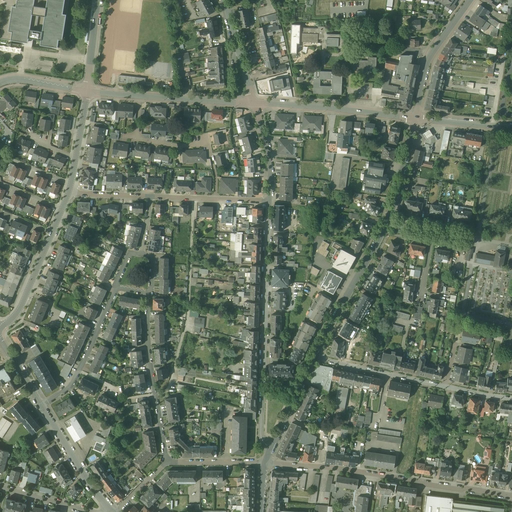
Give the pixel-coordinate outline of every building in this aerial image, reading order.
[(4,0),(6,2),(8,2),(7,4),(7,5),(6,5),(5,6),(0,39),(7,40),(22,42),(28,43),(29,38),(30,38),(33,39),(41,40),(40,45),(58,48),(59,40),(63,40),(68,0),(4,0)] [(208,0),(201,0),(200,1),(196,3),(196,4),(197,3),(199,6),(198,7),(200,11),(198,12),(198,13),(199,12),(201,17),(206,14),(207,15),(209,14),(209,15),(215,12),(212,6),(213,5),(212,3),(210,3),(208,0)] [(448,0),(445,6),(450,9),(456,0),(448,0)] [(487,10),(480,5),(474,13),(482,18),(485,20),(486,21),(489,16),(487,15),(485,13),(487,10)] [(247,10),(238,11),(241,28),(250,27),(247,10)] [(482,18),(474,13),(469,21),(484,31),(485,30),(490,24),(486,21),(483,25),(483,24),(485,20),(482,18)] [(276,14),(258,18),(260,24),(268,22),(278,19),(276,14)] [(499,23),(490,16),(489,16),(486,21),(490,24),(496,28),(498,29),(499,23)] [(216,19),(207,21),(208,23),(207,23),(208,28),(209,28),(218,26),(216,19)] [(420,20),(410,21),(410,30),(421,30),(420,20)] [(471,29),(462,23),(459,27),(454,34),(464,41),(466,37),(471,29)] [(275,24),(272,25),(273,27),(269,28),(270,31),(266,32),(266,33),(272,32),(279,30),(278,25),(276,26),(275,24)] [(218,26),(209,28),(209,30),(210,34),(211,38),(220,36),(218,26)] [(318,28),(300,28),(300,42),(318,43),(318,39),(327,40),(327,34),(327,32),(327,27),(318,26),(318,28)] [(266,33),(260,35),(261,42),(268,40),(268,39),(271,38),(271,36),(270,34),(267,35),(266,33)] [(339,34),(327,34),(327,40),(327,46),(343,47),(344,35),(340,35),(340,34),(339,34)] [(467,48),(456,46),(457,43),(453,41),(451,39),(445,48),(459,50),(466,51),(467,51),(467,48)] [(268,40),(261,42),(263,48),(270,47),(268,40)] [(0,44),(0,50),(20,54),(21,48),(0,44)] [(222,46),(212,48),(213,51),(211,51),(211,56),(214,56),(223,55),(222,46)] [(270,47),(263,48),(265,55),(271,53),(271,52),(274,51),(273,47),(270,48),(270,47)] [(459,50),(445,48),(441,54),(448,57),(450,54),(453,54),(458,54),(459,50)] [(279,52),(272,54),(271,53),(265,55),(266,61),(273,59),(273,58),(279,56),(280,56),(279,55),(279,52)] [(448,57),(441,54),(438,58),(444,62),(445,61),(446,62),(449,57),(448,57)] [(419,65),(412,64),(411,64),(411,63),(412,56),(413,55),(401,55),(399,63),(397,71),(395,79),(398,79),(398,80),(404,81),(406,81),(405,85),(414,87),(414,88),(416,78),(417,74),(419,65)] [(368,61),(353,60),(352,70),(368,71),(368,67),(376,68),(377,58),(368,57),(368,61)] [(444,62),(438,58),(434,65),(441,67),(442,68),(444,62)] [(266,61),(265,61),(266,68),(268,68),(275,66),(274,59),(273,59),(266,61)] [(399,63),(386,60),(385,70),(391,71),(391,69),(397,71),(399,63)] [(275,66),(268,68),(269,75),(276,73),(287,70),(290,69),(289,63),(285,63),(285,65),(278,67),(277,65),(275,66)] [(441,67),(434,65),(433,71),(443,74),(445,69),(442,68),(441,67)] [(398,87),(388,85),(391,71),(385,70),(382,89),(382,90),(397,93),(397,90),(398,90),(398,87)] [(331,72),(314,71),(313,94),(331,95),(331,93),(333,93),(333,95),(342,95),(342,73),(334,72),(334,73),(331,73),(331,72)] [(443,74),(433,71),(431,77),(442,79),(443,74)] [(145,78),(119,75),(118,82),(141,85),(144,85),(145,82),(145,78)] [(442,79),(431,77),(429,89),(438,90),(439,90),(440,90),(442,79)] [(284,78),(269,81),(271,92),(281,90),(281,91),(291,89),(289,78),(285,79),(284,78)] [(371,99),(372,82),(355,82),(355,86),(351,86),(351,93),(354,93),(354,98),(371,99)] [(414,87),(405,85),(405,86),(404,91),(398,90),(397,90),(397,93),(398,94),(412,96),(414,88),(414,87)] [(438,90),(429,89),(427,97),(437,98),(439,90),(438,90)] [(382,90),(381,95),(398,98),(398,94),(397,93),(382,90)] [(37,93),(26,91),(25,101),(35,102),(36,102),(36,99),(37,93)] [(54,96),(43,94),(41,103),(52,105),(53,100),(54,96)] [(412,96),(398,94),(398,98),(401,99),(403,98),(402,102),(411,103),(412,96)] [(7,95),(1,100),(0,101),(0,109),(1,109),(2,110),(7,105),(6,105),(7,104),(12,109),(13,107),(14,108),(15,107),(14,106),(16,105),(7,95)] [(74,99),(63,97),(62,107),(72,108),(74,99)] [(437,98),(427,97),(424,109),(436,111),(437,105),(438,99),(437,98)] [(159,106),(150,106),(149,117),(158,118),(159,106)] [(168,107),(159,106),(158,118),(167,119),(168,107)] [(195,121),(195,109),(190,109),(190,111),(190,118),(186,117),(186,120),(195,121)] [(222,111),(212,110),(212,111),(212,113),(212,118),(216,118),(217,120),(222,120),(222,111)] [(33,114),(23,113),(21,125),(31,127),(33,114)] [(285,115),(276,114),(275,117),(276,117),(276,119),(275,119),(275,127),(279,127),(279,128),(284,129),(285,115)] [(293,115),(285,115),(284,129),(288,129),(288,128),(294,128),(294,120),(293,120),(293,118),(293,115)] [(248,116),(238,119),(240,126),(250,123),(248,116)] [(312,117),(304,116),(303,124),(303,128),(307,128),(307,130),(312,130),(312,117)] [(321,117),(312,117),(312,130),(316,130),(316,129),(320,129),(321,125),(321,117)] [(48,120),(41,119),(40,130),(49,131),(51,121),(51,120),(48,120)] [(71,120),(61,119),(60,129),(59,129),(64,130),(69,130),(71,120)] [(351,122),(341,121),(340,134),(349,135),(350,135),(351,122)] [(250,123),(240,126),(242,132),(246,131),(252,129),(250,123)] [(375,124),(366,123),(365,131),(374,132),(375,124)] [(401,129),(390,126),(389,134),(391,135),(399,136),(401,129)] [(95,127),(93,127),(92,133),(104,135),(105,129),(104,129),(95,127)] [(433,135),(429,130),(423,134),(427,139),(433,135)] [(450,131),(444,130),(440,154),(445,156),(448,142),(450,131)] [(466,135),(453,132),(451,142),(464,144),(466,135)] [(104,135),(92,133),(91,140),(93,140),(101,142),(102,142),(104,135)] [(218,134),(214,135),(216,145),(224,143),(222,133),(218,134)] [(474,134),(466,133),(466,135),(464,144),(464,145),(472,146),(474,134)] [(349,135),(340,134),(338,134),(338,142),(337,147),(347,148),(349,135)] [(482,136),(474,134),(472,146),(480,148),(482,136)] [(66,136),(60,135),(59,135),(58,145),(66,147),(68,136),(66,136)] [(247,137),(242,139),(244,145),(255,142),(254,140),(255,140),(254,135),(247,137)] [(399,136),(391,135),(389,142),(397,144),(399,136)] [(434,135),(425,141),(424,146),(422,146),(421,151),(424,152),(429,153),(431,153),(433,143),(438,140),(434,135)] [(31,142),(19,137),(15,147),(26,152),(27,152),(29,147),(31,142)] [(336,144),(330,144),(330,145),(327,145),(325,153),(337,154),(337,151),(347,151),(347,150),(347,148),(337,147),(338,142),(336,141),(336,144)] [(255,142),(244,145),(246,152),(251,151),(257,149),(256,144),(255,142)] [(464,144),(451,142),(450,148),(463,151),(464,145),(464,144)] [(119,144),(114,143),(112,155),(119,156),(121,145),(119,144)] [(124,145),(121,145),(119,156),(126,157),(128,145),(124,145)] [(143,146),(136,145),(135,151),(135,155),(142,156),(143,146)] [(150,147),(143,146),(142,156),(148,157),(149,153),(150,147)] [(91,147),(89,147),(88,155),(100,157),(101,149),(100,149),(91,147)] [(396,149),(384,147),(381,158),(393,160),(396,149)] [(40,150),(36,148),(35,150),(33,156),(32,158),(32,159),(32,160),(36,161),(37,161),(37,160),(38,160),(43,149),(40,148),(40,150)] [(163,149),(156,148),(155,154),(154,158),(161,159),(163,149)] [(45,151),(43,149),(38,160),(44,163),(45,163),(47,157),(49,154),(45,152),(45,151)] [(170,150),(163,149),(161,159),(168,160),(169,156),(170,150)] [(191,152),(189,152),(189,151),(183,151),(183,160),(183,161),(189,160),(189,163),(195,162),(194,150),(191,151),(191,152)] [(203,150),(199,150),(199,151),(196,151),(196,150),(194,150),(195,162),(200,162),(200,160),(206,159),(206,152),(203,152),(203,150)] [(421,151),(415,150),(414,157),(423,159),(423,156),(428,157),(429,153),(424,152),(421,151)] [(220,155),(216,156),(218,166),(227,164),(226,159),(225,158),(224,154),(220,155)] [(66,159),(56,155),(53,160),(52,164),(62,168),(66,159)] [(100,157),(88,155),(87,161),(90,162),(99,163),(100,157)] [(339,171),(346,173),(349,158),(342,157),(339,171)] [(423,159),(414,157),(412,164),(421,166),(422,161),(423,159)] [(251,159),(247,159),(248,166),(260,165),(260,163),(259,160),(259,158),(251,159)] [(384,164),(369,162),(370,162),(369,162),(369,161),(369,162),(368,172),(365,171),(364,171),(365,171),(363,181),(366,181),(364,191),(364,192),(365,192),(365,191),(379,194),(380,194),(379,194),(381,184),(385,185),(385,184),(387,175),(387,174),(387,175),(383,174),(384,164),(385,164),(384,164)] [(287,163),(285,163),(285,164),(281,163),(281,167),(282,167),(281,176),(293,176),(293,163),(287,163)] [(260,165),(248,166),(249,173),(253,172),(261,172),(260,170),(260,166),(260,165)] [(14,166),(12,172),(10,175),(17,178),(21,168),(14,166)] [(27,171),(21,168),(17,178),(23,181),(27,171)] [(95,171),(85,170),(85,173),(84,173),(85,173),(84,176),(94,178),(95,171)] [(42,177),(35,175),(33,180),(31,184),(38,187),(42,177)] [(115,175),(107,175),(107,187),(115,187),(115,175)] [(94,178),(84,176),(84,177),(84,179),(83,179),(83,180),(83,183),(89,184),(93,185),(94,178)] [(281,176),(280,183),(280,186),(280,193),(292,193),(292,189),(291,189),(291,180),(292,180),(293,176),(281,176)] [(48,180),(42,177),(38,187),(44,189),(44,190),(46,186),(48,180)] [(197,184),(197,191),(210,192),(211,179),(202,178),(202,185),(197,184)] [(235,179),(221,179),(221,186),(220,192),(221,193),(227,193),(235,193),(235,179)] [(61,185),(54,182),(52,188),(50,192),(50,193),(51,193),(50,196),(54,197),(56,194),(57,195),(58,192),(59,191),(60,190),(59,189),(61,185)] [(11,200),(10,203),(16,206),(20,196),(14,194),(11,200)] [(26,199),(20,196),(16,206),(22,209),(26,199)] [(415,202),(407,200),(406,201),(405,202),(405,203),(405,204),(406,204),(407,205),(407,209),(414,210),(415,202)] [(90,202),(78,202),(77,211),(89,211),(90,211),(90,207),(90,202)] [(422,203),(415,202),(414,210),(421,212),(422,203)] [(143,203),(132,203),(132,205),(132,211),(132,212),(135,212),(135,213),(138,213),(138,212),(142,212),(143,203)] [(44,206),(38,204),(34,213),(40,216),(44,206)] [(118,206),(110,204),(110,205),(109,211),(108,212),(116,214),(118,206)] [(164,204),(159,204),(157,204),(156,204),(156,213),(164,213),(164,204)] [(368,208),(366,213),(376,217),(377,214),(378,214),(379,214),(380,213),(380,212),(380,211),(379,211),(380,208),(370,204),(368,208)] [(110,205),(99,207),(100,210),(100,213),(100,216),(105,218),(105,216),(105,214),(105,212),(107,212),(109,211),(110,205)] [(188,205),(180,205),(180,207),(180,213),(180,214),(188,214),(188,205)] [(284,206),(275,205),(274,229),(283,230),(284,206)] [(438,206),(431,205),(429,213),(436,215),(438,206)] [(51,209),(44,206),(40,216),(47,219),(51,209)] [(441,206),(438,206),(436,215),(443,216),(445,207),(441,206)] [(212,207),(201,207),(200,212),(200,215),(201,215),(206,216),(212,216),(212,207)] [(233,207),(228,207),(228,208),(224,208),(224,211),(222,211),(221,223),(226,223),(226,221),(232,221),(233,217),(232,217),(233,207)] [(463,207),(463,210),(461,210),(459,219),(469,221),(472,209),(463,207)] [(458,209),(453,209),(452,217),(459,219),(461,210),(458,209)] [(72,219),(71,219),(70,222),(70,221),(69,225),(66,233),(66,232),(63,238),(74,242),(79,229),(77,228),(78,225),(80,226),(82,222),(80,221),(79,222),(74,220),(72,219)] [(20,224),(14,221),(11,227),(9,231),(10,232),(16,234),(20,224)] [(365,223),(361,221),(357,229),(367,235),(371,226),(369,225),(370,224),(366,222),(365,223)] [(27,227),(20,224),(16,234),(23,237),(25,233),(27,227)] [(41,233),(34,230),(30,240),(37,242),(38,239),(39,239),(40,238),(39,236),(41,233)] [(364,243),(359,240),(359,241),(355,240),(350,247),(359,252),(364,243)] [(329,244),(323,241),(317,252),(326,257),(329,251),(326,250),(329,244)] [(342,246),(335,242),(332,247),(336,250),(336,249),(340,251),(340,249),(341,250),(342,246)] [(399,246),(391,242),(387,251),(398,257),(401,252),(397,250),(399,246)] [(282,244),(273,243),(273,251),(281,252),(282,244)] [(32,251),(16,244),(13,252),(17,254),(28,259),(29,259),(32,251)] [(69,249),(60,245),(58,251),(60,251),(67,254),(69,249)] [(415,245),(411,245),(410,254),(417,255),(418,245),(416,245),(415,245)] [(421,246),(418,245),(417,255),(424,256),(425,247),(422,247),(421,246)] [(122,251),(115,247),(112,253),(119,257),(122,251)] [(341,250),(340,249),(340,251),(336,249),(336,250),(333,256),(334,256),(332,259),(336,261),(335,262),(336,262),(334,265),(334,266),(346,273),(349,266),(350,267),(351,264),(351,263),(354,257),(341,250)] [(436,249),(435,258),(436,258),(435,261),(441,262),(442,259),(443,251),(436,249)] [(67,254),(60,251),(57,256),(66,260),(68,255),(67,254)] [(450,252),(443,251),(442,259),(449,260),(450,252)] [(495,257),(476,253),(475,262),(494,265),(494,266),(502,268),(505,252),(504,252),(504,253),(497,251),(496,251),(495,257)] [(261,252),(252,252),(252,253),(248,253),(247,253),(247,254),(248,254),(248,258),(248,259),(251,259),(252,259),(252,261),(261,261),(261,252)] [(119,257),(112,253),(111,254),(109,259),(109,260),(116,263),(119,257)] [(28,259),(17,254),(14,262),(25,266),(28,259)] [(66,260),(57,256),(55,261),(64,265),(66,260)] [(393,262),(384,256),(380,263),(389,268),(390,265),(391,266),(393,262)] [(116,263),(109,260),(106,266),(113,269),(114,270),(116,263)] [(64,265),(55,261),(53,266),(62,270),(64,265)] [(25,266),(14,262),(10,271),(21,276),(25,266)] [(389,268),(380,263),(376,270),(382,273),(386,276),(388,272),(387,271),(389,268)] [(106,266),(105,266),(102,272),(110,276),(113,269),(106,266)] [(320,270),(312,266),(312,269),(310,273),(316,276),(320,270)] [(286,270),(273,269),(272,278),(288,279),(289,271),(289,270),(286,270)] [(21,276),(10,271),(7,280),(18,285),(21,276)] [(59,275),(49,271),(47,276),(49,277),(57,280),(59,275)] [(341,278),(328,271),(329,272),(327,276),(326,275),(322,281),(323,282),(321,286),(320,285),(320,286),(325,288),(333,293),(336,287),(338,288),(339,285),(338,284),(341,278)] [(110,276),(102,272),(100,277),(99,278),(107,282),(110,276)] [(260,280),(251,279),(252,273),(250,272),(250,277),(250,281),(260,282),(260,280)] [(382,280),(373,275),(369,282),(380,287),(380,286),(379,285),(382,280)] [(57,280),(49,277),(47,282),(56,285),(58,280),(57,280)] [(288,279),(272,278),(272,286),(288,287),(288,279)] [(444,280),(434,278),(433,285),(443,286),(444,280)] [(18,285),(7,280),(4,286),(1,294),(12,299),(18,285)] [(56,285),(47,282),(45,287),(54,290),(56,285)] [(369,282),(366,288),(375,293),(378,288),(379,288),(380,287),(369,282)] [(415,285),(404,283),(403,289),(405,290),(413,291),(415,285)] [(433,285),(430,284),(429,287),(432,287),(432,291),(440,293),(440,292),(443,293),(445,287),(433,285)] [(106,290),(97,286),(97,287),(95,290),(96,291),(95,293),(104,298),(106,294),(105,294),(106,290)] [(54,290),(45,287),(42,292),(51,296),(54,290)] [(413,291),(405,290),(403,301),(408,302),(412,303),(412,299),(413,291)] [(104,298),(95,293),(91,291),(89,295),(93,296),(91,300),(100,304),(101,301),(102,301),(104,298)] [(284,293),(275,292),(275,295),(274,295),(274,298),(274,303),(274,306),(274,309),(283,309),(283,307),(285,307),(285,305),(286,305),(286,297),(286,295),(284,295),(284,293)] [(319,293),(315,300),(310,308),(311,308),(307,315),(319,322),(323,314),(326,307),(327,308),(332,300),(319,293)] [(363,293),(349,318),(358,323),(362,316),(363,317),(365,315),(364,314),(368,307),(369,307),(370,306),(368,305),(372,299),(363,293)] [(12,299),(1,294),(0,296),(0,302),(9,306),(12,299)] [(128,297),(120,296),(119,304),(123,305),(122,308),(126,308),(126,305),(128,297)] [(134,299),(128,297),(126,305),(133,307),(134,299)] [(444,301),(430,298),(430,302),(426,301),(426,304),(441,307),(443,308),(444,301)] [(37,299),(29,319),(40,323),(48,304),(37,299)] [(141,300),(134,299),(133,307),(140,308),(141,300)] [(163,299),(154,299),(153,309),(162,310),(163,299)] [(441,307),(426,304),(425,308),(428,309),(428,312),(430,312),(429,316),(435,318),(437,310),(440,310),(441,307)] [(98,311),(89,306),(84,316),(94,320),(98,311)] [(122,316),(115,312),(112,319),(119,322),(122,316)] [(281,315),(271,315),(271,333),(280,333),(281,315)] [(139,318),(135,318),(133,319),(132,319),(132,331),(142,331),(142,328),(141,328),(141,318),(139,318)] [(119,322),(112,319),(109,325),(116,329),(119,322)] [(304,322),(300,330),(299,329),(296,337),(293,345),(296,347),(305,351),(309,343),(308,343),(312,335),(313,336),(316,328),(304,322)] [(91,328),(80,323),(77,329),(88,334),(91,328)] [(116,329),(109,325),(106,331),(113,335),(116,329)] [(361,329),(356,326),(353,332),(355,334),(358,335),(361,329)] [(88,334),(77,329),(74,335),(85,340),(88,334)] [(473,332),(464,330),(464,331),(463,331),(461,341),(475,344),(476,340),(478,341),(479,337),(477,336),(477,333),(473,332)] [(20,331),(16,333),(16,332),(14,333),(14,334),(12,336),(17,344),(27,338),(25,336),(24,336),(20,331)] [(113,335),(106,331),(103,338),(108,340),(110,341),(113,335)] [(258,331),(248,331),(248,336),(246,336),(246,341),(249,341),(249,343),(258,343),(258,331)] [(85,340),(74,335),(69,347),(79,352),(85,340)] [(27,338),(17,344),(22,352),(30,347),(31,347),(30,347),(27,342),(29,341),(27,338)] [(344,341),(334,339),(330,356),(340,358),(341,355),(344,341)] [(109,348),(101,344),(98,351),(106,354),(106,353),(109,348)] [(36,345),(31,348),(34,354),(39,351),(36,345)] [(79,352),(69,347),(63,359),(74,364),(79,352)] [(305,351),(296,347),(290,359),(300,364),(302,359),(303,356),(305,351)] [(462,348),(460,347),(458,354),(470,356),(472,350),(462,348)] [(163,348),(154,349),(154,350),(154,351),(154,352),(154,353),(155,353),(155,356),(166,355),(165,352),(164,353),(164,351),(163,348)] [(258,350),(249,350),(248,350),(246,350),(246,364),(249,365),(257,367),(258,350)] [(106,354),(98,351),(95,357),(103,360),(105,355),(106,354)] [(135,351),(131,352),(132,360),(133,359),(142,358),(141,351),(135,351)] [(388,353),(384,352),(382,357),(380,366),(379,367),(383,367),(385,367),(385,368),(393,370),(394,369),(395,369),(396,369),(396,368),(397,368),(399,369),(401,362),(402,357),(400,356),(395,355),(396,352),(392,351),(391,354),(387,353),(388,353)] [(378,354),(371,352),(369,363),(380,366),(382,357),(378,356),(378,354)] [(470,356),(458,354),(457,361),(459,361),(468,363),(469,363),(470,356)] [(166,355),(155,356),(156,364),(167,363),(166,359),(166,355)] [(50,373),(40,356),(30,362),(40,379),(49,373),(50,373)] [(103,360),(95,357),(93,363),(100,367),(102,362),(103,360)] [(142,358),(133,359),(134,366),(133,366),(133,367),(143,366),(142,358)] [(410,364),(401,362),(399,369),(399,370),(413,374),(415,365),(410,364)] [(100,367),(93,363),(90,369),(91,370),(97,373),(97,372),(100,367)] [(73,367),(66,364),(61,375),(60,375),(65,377),(67,375),(69,372),(69,373),(70,370),(71,370),(73,367)] [(257,367),(249,365),(246,364),(245,364),(245,376),(248,377),(257,379),(257,367)] [(424,366),(418,364),(416,375),(424,376),(425,376),(427,367),(427,366),(424,366)] [(318,366),(315,372),(315,373),(312,379),(313,379),(315,382),(314,385),(323,389),(329,378),(321,374),(324,367),(318,366)] [(438,370),(435,369),(433,377),(441,379),(444,367),(439,366),(438,370)] [(0,370),(0,395),(6,392),(8,396),(16,391),(10,380),(12,379),(5,367),(0,370)] [(329,378),(323,389),(329,391),(329,392),(332,380),(331,379),(333,369),(324,367),(321,374),(329,378)] [(435,369),(427,367),(425,376),(433,377),(435,369)] [(458,367),(455,367),(454,373),(466,376),(467,369),(458,367)] [(160,370),(157,370),(157,371),(156,371),(157,375),(158,374),(159,379),(168,377),(167,369),(166,369),(160,370)] [(341,371),(333,369),(331,379),(332,380),(339,381),(341,371)] [(101,374),(97,372),(97,373),(91,370),(89,374),(99,378),(101,374)] [(355,374),(341,371),(339,381),(339,383),(350,385),(350,382),(353,383),(355,374)] [(40,379),(39,379),(47,392),(57,386),(49,373),(40,379)] [(466,376),(454,373),(453,380),(455,380),(464,382),(466,376)] [(144,374),(135,375),(135,378),(133,378),(134,384),(136,383),(145,382),(144,378),(145,376),(145,375),(144,374)] [(364,376),(355,374),(353,383),(363,385),(364,376)] [(485,378),(484,381),(482,389),(489,391),(491,383),(490,383),(492,377),(486,375),(485,378)] [(372,377),(364,376),(363,385),(362,386),(368,387),(368,388),(369,388),(372,377)] [(381,379),(372,377),(369,388),(369,390),(372,391),(372,392),(375,393),(378,393),(381,379)] [(485,378),(479,377),(476,388),(482,389),(484,381),(485,378)] [(83,378),(79,387),(87,391),(91,382),(83,378)] [(411,385),(390,381),(388,394),(409,398),(411,385)] [(91,382),(87,391),(95,395),(99,385),(91,382)] [(145,382),(136,383),(137,391),(146,390),(146,389),(147,388),(147,387),(145,386),(145,382)] [(503,383),(497,382),(496,391),(506,392),(507,390),(507,384),(503,384),(503,383)] [(350,385),(339,383),(335,407),(336,407),(342,408),(344,408),(348,388),(349,388),(350,385)] [(319,390),(309,385),(309,386),(307,389),(308,389),(305,395),(315,399),(319,390)] [(256,390),(248,388),(247,391),(239,389),(239,393),(247,395),(247,398),(256,399),(256,390)] [(110,399),(101,395),(100,398),(99,398),(96,404),(106,409),(110,399)] [(315,399),(305,395),(301,403),(301,402),(301,403),(299,408),(308,412),(309,412),(315,399)] [(438,397),(430,395),(428,406),(441,408),(443,398),(438,397)] [(462,397),(454,395),(452,404),(455,405),(455,406),(461,407),(461,406),(462,406),(463,401),(462,400),(462,397)] [(167,410),(177,409),(176,403),(177,402),(176,397),(165,399),(167,410)] [(247,398),(244,398),(245,398),(245,404),(244,403),(244,408),(244,412),(255,412),(256,399),(247,398)] [(70,399),(55,408),(60,416),(75,407),(70,399)] [(119,403),(110,399),(106,409),(114,412),(119,403)] [(480,401),(470,399),(467,412),(477,414),(480,401)] [(148,401),(139,402),(140,409),(150,408),(149,404),(148,404),(148,401)] [(28,415),(18,402),(10,408),(21,421),(22,420),(29,415),(28,415)] [(494,403),(486,402),(485,409),(484,412),(488,413),(488,411),(492,412),(493,411),(495,411),(495,406),(493,406),(494,403)] [(510,405),(502,404),(501,412),(508,413),(510,405)] [(308,412),(299,408),(295,416),(302,419),(304,420),(305,418),(307,419),(307,417),(306,416),(308,412)] [(177,409),(167,410),(169,422),(180,420),(179,415),(178,415),(177,409)] [(40,427),(29,414),(28,415),(29,415),(22,420),(33,433),(40,427)] [(86,435),(75,416),(64,422),(75,441),(86,435)] [(232,428),(246,429),(246,423),(247,423),(247,417),(242,417),(232,416),(232,428)] [(3,417),(0,421),(0,436),(2,438),(12,423),(3,417)] [(292,423),(285,439),(294,443),(295,440),(300,429),(301,427),(292,423)] [(106,424),(101,435),(107,438),(112,426),(106,424)] [(178,428),(169,430),(170,437),(179,436),(178,428)] [(232,441),(246,441),(247,429),(246,429),(232,428),(232,435),(231,435),(232,435),(232,441)] [(304,432),(300,429),(295,440),(303,444),(306,445),(307,441),(312,442),(315,443),(317,437),(306,432),(306,431),(305,431),(304,432)] [(401,433),(379,429),(378,434),(400,438),(401,433)] [(153,432),(143,433),(144,442),(154,441),(153,432)] [(41,435),(38,437),(38,438),(35,440),(36,441),(34,444),(37,449),(40,447),(40,448),(50,442),(45,434),(42,436),(41,435)] [(402,438),(378,434),(377,440),(401,444),(402,438)] [(100,436),(100,437),(95,435),(93,440),(97,442),(101,444),(104,439),(104,438),(100,436)] [(179,436),(170,437),(171,444),(178,443),(181,446),(184,444),(179,439),(179,436)] [(101,444),(97,442),(91,457),(97,460),(99,459),(100,455),(103,448),(105,443),(107,440),(104,439),(101,444)] [(294,443),(285,439),(285,440),(286,441),(285,442),(284,444),(283,444),(280,450),(280,451),(279,453),(278,453),(277,456),(281,458),(280,458),(286,460),(286,459),(295,461),(298,453),(291,452),(294,444),(294,443)] [(146,449),(153,456),(153,457),(155,455),(156,451),(156,448),(155,448),(154,441),(144,442),(146,449)] [(246,441),(232,441),(232,453),(246,454),(246,447),(245,447),(246,441)] [(193,448),(188,448),(184,444),(181,446),(184,450),(184,456),(193,456),(193,448)] [(314,446),(306,445),(303,462),(312,462),(312,457),(314,451),(314,446)] [(335,464),(337,453),(334,453),(335,447),(328,445),(327,449),(325,463),(332,464),(335,464)] [(213,448),(206,448),(206,456),(213,456),(213,450),(217,450),(217,446),(213,446),(213,448)] [(59,458),(52,447),(44,452),(44,453),(46,451),(50,458),(48,459),(51,463),(59,458)] [(341,454),(337,453),(335,464),(342,465),(344,453),(345,448),(341,447),(340,451),(341,453),(341,454)] [(9,452),(0,449),(0,472),(3,473),(9,452)] [(153,456),(146,449),(134,461),(141,468),(153,456)] [(375,453),(366,452),(364,464),(379,466),(381,454),(375,453)] [(350,455),(344,453),(342,465),(348,466),(350,456),(350,455)] [(386,455),(381,454),(379,466),(394,468),(396,456),(386,455)] [(353,456),(350,456),(348,466),(356,467),(356,463),(358,463),(359,456),(354,455),(353,456)] [(435,461),(426,460),(425,464),(423,473),(430,474),(431,471),(434,472),(435,467),(436,461),(435,461)] [(98,462),(91,466),(97,476),(104,471),(100,466),(98,462)] [(425,464),(416,462),(414,472),(423,473),(425,464)] [(445,463),(441,463),(439,476),(443,477),(446,478),(446,477),(450,478),(452,466),(445,465),(445,463)] [(62,464),(58,466),(57,465),(56,466),(56,467),(56,468),(53,470),(57,477),(67,471),(66,469),(65,468),(62,464)] [(253,468),(246,468),(246,473),(244,473),(244,478),(254,478),(254,470),(253,468)] [(480,468),(479,470),(474,469),(473,476),(473,479),(483,480),(484,471),(484,469),(480,468)] [(464,470),(459,469),(458,471),(457,477),(457,478),(466,480),(467,470),(464,470)] [(20,472),(12,470),(9,481),(14,482),(14,481),(17,482),(20,472)] [(34,474),(29,473),(28,478),(28,480),(35,482),(36,479),(38,480),(40,472),(35,470),(34,474)] [(138,470),(133,474),(135,476),(134,476),(135,477),(136,477),(138,479),(143,474),(138,470)] [(492,474),(490,483),(498,484),(499,476),(499,473),(495,473),(495,470),(492,470),(492,474)] [(67,471),(57,477),(61,483),(64,481),(64,482),(71,478),(68,474),(68,473),(67,471)] [(104,471),(97,476),(101,481),(108,476),(104,471)] [(177,479),(177,471),(167,471),(156,482),(164,489),(163,488),(171,479),(177,479)] [(177,471),(177,479),(196,480),(196,481),(196,471),(177,471)] [(213,471),(203,471),(203,482),(213,482),(213,471)] [(223,471),(213,471),(213,482),(223,481),(223,471)] [(283,482),(284,472),(273,471),(272,472),(271,480),(283,482)] [(284,472),(283,482),(287,482),(287,481),(288,478),(297,479),(298,473),(284,472)] [(507,474),(503,474),(502,476),(499,476),(498,484),(497,485),(505,486),(507,474)] [(320,475),(315,475),(312,491),(310,502),(316,503),(320,475)] [(333,476),(328,475),(324,497),(329,498),(333,476)] [(108,476),(101,481),(105,487),(112,481),(111,480),(109,478),(108,476)] [(360,488),(357,487),(358,479),(337,476),(335,486),(356,489),(353,503),(353,504),(354,505),(354,506),(355,506),(356,507),(355,511),(366,511),(368,497),(368,496),(370,496),(371,487),(363,486),(362,486),(361,486),(360,488)] [(244,478),(243,478),(243,482),(245,482),(245,488),(254,488),(254,478),(244,478)] [(283,482),(271,480),(270,489),(281,490),(281,488),(282,486),(283,486),(285,486),(285,482),(287,483),(287,482),(283,482)] [(112,481),(105,487),(109,492),(115,486),(112,481)] [(387,484),(383,484),(383,483),(378,483),(377,489),(380,490),(380,493),(384,494),(385,494),(387,484)] [(390,485),(387,484),(385,494),(387,494),(391,495),(391,491),(394,492),(395,485),(391,485),(390,485)] [(75,485),(74,485),(73,487),(72,488),(73,488),(69,492),(68,492),(67,494),(67,495),(73,500),(74,500),(73,499),(81,489),(81,490),(82,489),(81,489),(78,487),(79,486),(78,486),(77,487),(75,485)] [(41,486),(40,491),(52,494),(54,489),(41,486)] [(115,486),(109,492),(113,497),(119,491),(115,486)] [(155,488),(153,486),(152,487),(151,486),(149,488),(150,489),(147,492),(155,500),(161,494),(158,491),(156,488),(155,488)] [(119,491),(113,497),(118,502),(121,499),(122,500),(125,497),(124,496),(126,495),(127,494),(128,492),(124,487),(123,487),(122,488),(119,491)] [(416,488),(410,487),(410,488),(408,498),(408,501),(408,504),(414,505),(415,503),(415,497),(416,488)] [(281,490),(270,489),(269,501),(278,501),(279,497),(279,495),(280,495),(280,494),(281,494),(282,490),(281,490)] [(155,500),(147,492),(143,496),(142,495),(141,497),(141,498),(140,499),(143,501),(143,502),(145,504),(149,507),(155,500)] [(453,498),(426,495),(424,511),(451,511),(452,500),(453,498)] [(254,496),(244,496),(244,498),(244,503),(244,506),(254,505),(254,496)] [(24,511),(26,504),(6,499),(2,511),(24,511)] [(452,500),(451,511),(503,511),(504,506),(452,500)] [(278,501),(269,501),(269,510),(279,511),(280,511),(281,502),(278,501)]
